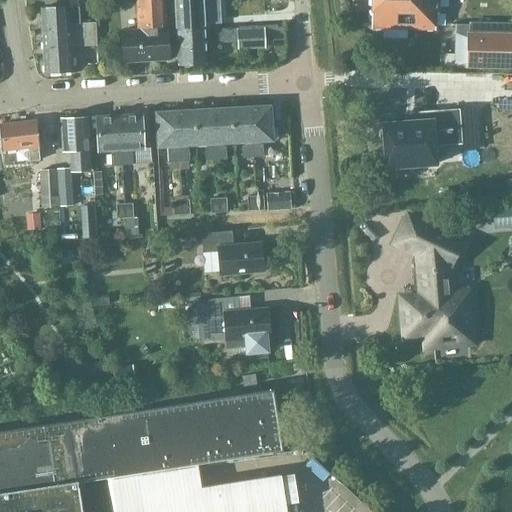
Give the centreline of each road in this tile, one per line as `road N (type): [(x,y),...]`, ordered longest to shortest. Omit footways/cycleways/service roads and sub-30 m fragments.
road 1 (residential): [(436,511),(432,495),(338,390),(305,83)]
road 2 (residential): [(23,96),(305,83)]
